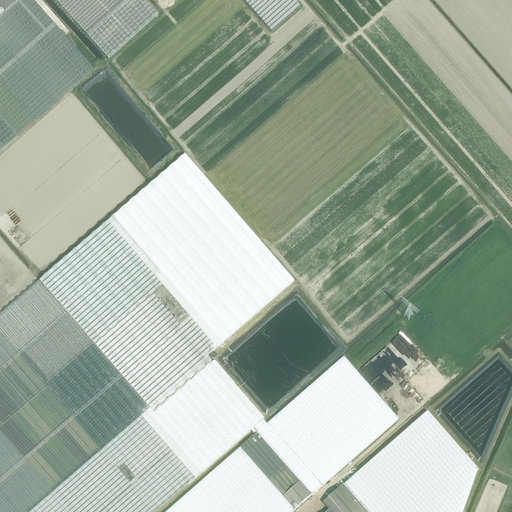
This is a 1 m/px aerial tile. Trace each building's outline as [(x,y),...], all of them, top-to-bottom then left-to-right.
[(0,0),(0,154),(94,71),(31,0),(0,0)] [(56,0),(76,22),(87,34),(109,60),(159,16),(144,0),(56,0)] [(244,0),(272,30),(300,5),(295,0),(244,0)] [(0,314),(0,511),(154,511),(223,452),(249,429),(262,418),(262,417),(214,363),(208,356),(296,280),(296,279),(270,249),(266,246),(226,200),(205,175),(205,174),(186,152),(185,152),(38,282),(0,314)] [(255,435),(240,448),(294,510),(294,511),(313,494),(312,493),(398,419),(368,384),(357,371),(344,356),(267,424),(266,423),(265,421),(264,421),(262,418),(249,429),(251,431),(252,432),(253,434),(255,435)] [(463,511),(478,469),(428,412),(427,412),(360,470),(323,503),(330,510),(328,511),(463,511)] [(291,511),(294,510),(240,448),(167,511),(291,511)]
